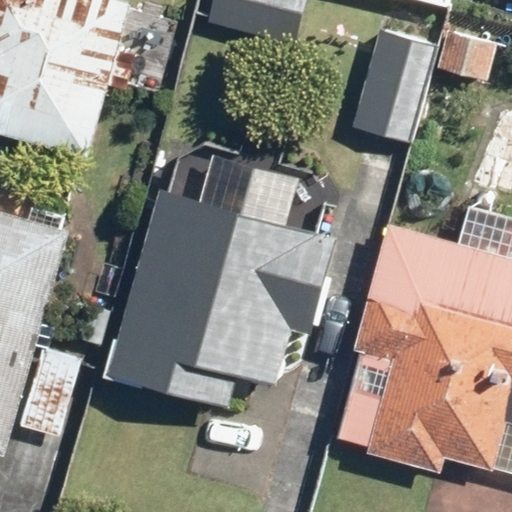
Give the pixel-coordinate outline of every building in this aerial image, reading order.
[(132,0),(0,0),(0,128),(89,153),(132,0)] [(308,0),(216,0),(212,15),(299,38),(308,0)] [(434,39),(377,26),(353,124),(411,138),(434,39)] [(340,230),(162,182),(121,332),(116,330),(105,371),(145,382),(146,379),(232,402),(241,371),(280,382),(295,327),(312,332),(340,230)] [(0,449),(6,451),(72,224),(0,203),(0,449)] [(511,252),(390,218),(354,345),(360,347),(335,434),(369,443),(368,448),(444,470),(449,453),(511,470),(511,252)] [(82,351),(44,342),(24,425),(62,434),(82,351)]
